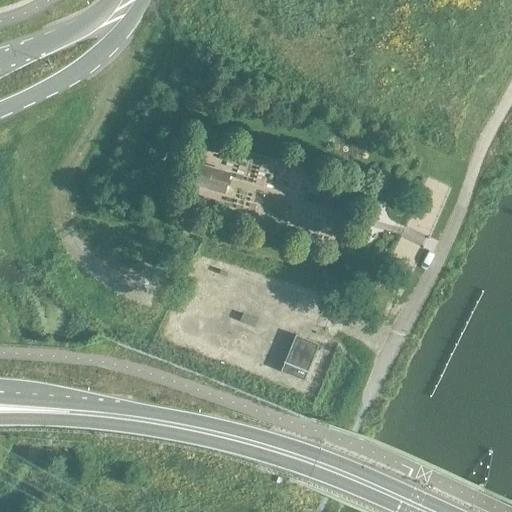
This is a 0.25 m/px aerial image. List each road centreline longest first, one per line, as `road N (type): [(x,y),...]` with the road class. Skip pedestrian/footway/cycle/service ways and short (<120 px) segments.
road 1 (unclassified): [(365,409),(511,90)]
road 2 (secondary): [(420,511),(312,466),(168,423)]
road 3 (tertiary): [(0,110),(93,57),(141,0)]
road 4 (secondary): [(168,423),(119,406),(0,391)]
road 5 (secondary): [(0,420),(168,423)]
road 6 (tertiary): [(111,0),(87,20),(0,60)]
